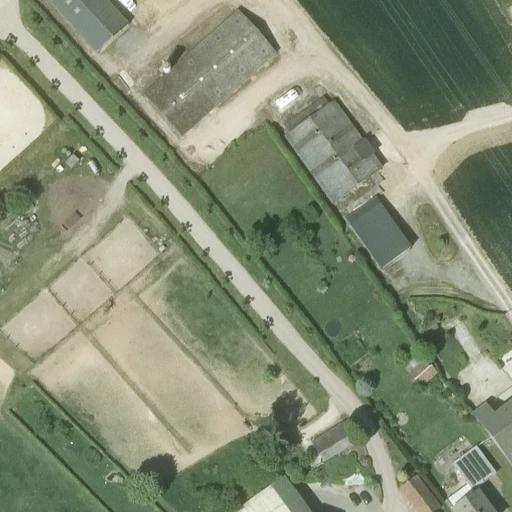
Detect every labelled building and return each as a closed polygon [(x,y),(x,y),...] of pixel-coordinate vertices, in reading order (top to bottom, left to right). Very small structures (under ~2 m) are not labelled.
[(49,0),(100,56),(132,28),(106,0),(49,0)] [(237,12),(143,97),(180,138),(274,53),(237,12)] [(300,114),(306,122),(283,137),(282,139),(330,207),(380,172),(332,102),(327,105),(323,99),(300,114)] [(379,200),(347,219),(381,274),(413,255),(379,200)] [(419,328),(425,336),(436,328),(430,320),(419,328)] [(406,375),(418,390),(436,375),(418,353),(407,363),(413,370),(406,375)] [(511,405),(495,419),(486,406),(473,415),(505,457),(511,466),(511,405)] [(342,423),(310,444),(322,464),(354,443),(342,423)] [(475,448),(451,466),(471,494),(483,484),(472,468),(484,459),(475,448)] [(307,511),(283,478),(234,511),(307,511)] [(421,479),(403,492),(417,511),(445,511),(421,479)] [(452,511),(489,511),(477,494),(452,511)]
